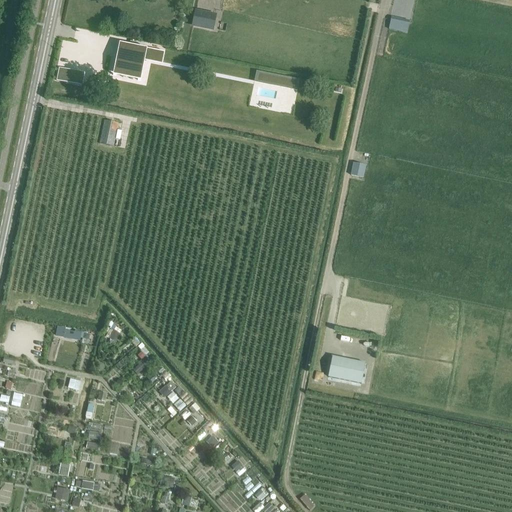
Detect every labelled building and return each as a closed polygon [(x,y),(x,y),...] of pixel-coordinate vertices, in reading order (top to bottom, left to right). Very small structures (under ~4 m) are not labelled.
[(192,28),(193,28),(214,33),(217,16),(195,11),(192,28)] [(391,19),(389,30),(407,34),(409,23),(391,19)] [(118,56),(115,69),(140,74),(143,58),(143,56),(159,60),(161,50),(127,43),(124,57),(118,56)] [(60,67),(58,80),(66,82),(69,69),(60,67)] [(100,145),(113,148),(118,124),(104,122),(100,145)] [(366,167),(353,164),(350,177),(363,180),(366,167)] [(366,362),(333,355),(329,377),(361,384),(366,362)] [(305,494),(300,499),(310,511),(316,506),(305,494)]
